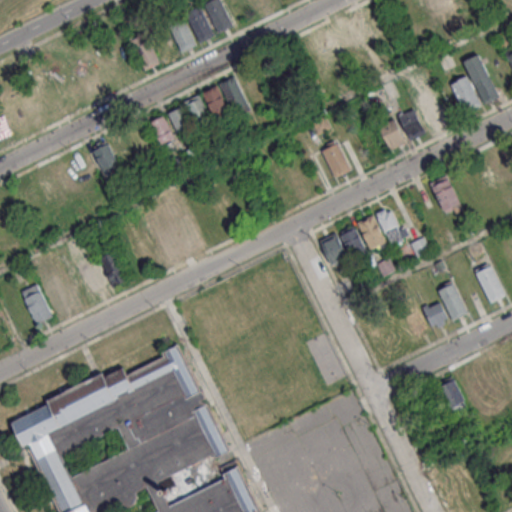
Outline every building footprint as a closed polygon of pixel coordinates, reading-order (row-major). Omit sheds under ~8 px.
[(211,0),(205,3),(221,36),(236,29),(222,0),(219,0),(215,2),(214,0),(211,0)] [(269,5),(266,0),(252,0),(257,11),(269,5)] [(432,0),(437,8),(452,1),(451,0),(432,0)] [(190,18),(203,46),(218,38),(205,10),(190,18)] [(380,38),(368,12),(352,19),(364,45),(380,38)] [(170,27),(184,55),(199,48),(186,20),(170,27)] [(342,52),(359,46),(351,22),(334,28),(342,52)] [(313,35),(324,64),(341,58),(330,29),(313,35)] [(134,45),(147,73),(163,66),(149,38),(134,45)] [(110,47),(124,76),(138,69),(124,40),(110,47)] [(464,60),(484,104),(499,97),(480,53),(464,60)] [(102,86),(88,58),(72,66),(86,94),(102,86)] [(481,106),(469,75),(448,83),(460,114),(481,106)] [(222,86),(236,114),(251,106),(237,78),(222,86)] [(50,117),(66,109),(56,88),(40,96),(50,117)] [(204,95),(218,123),(233,116),(220,88),(204,95)] [(409,140),(443,126),(431,95),(414,102),(415,106),(398,113),(409,140)] [(187,103),(200,131),(215,124),(202,96),(187,103)] [(168,112),(182,140),(197,133),(183,105),(168,112)] [(149,121),(162,149),(177,142),(164,114),(149,121)] [(379,126),(391,150),(407,142),(395,118),(379,126)] [(120,158),(133,153),(126,134),(112,139),(120,158)] [(123,166),(104,141),(91,152),(110,176),(123,166)] [(336,178),(352,170),(338,141),(321,149),(336,178)] [(484,155),(497,181),(511,174),(511,167),(502,147),(484,155)] [(178,159),(179,166),(187,165),(187,160),(199,159),(198,148),(185,149),(185,159),(178,159)] [(74,161),(85,178),(99,170),(88,152),(74,161)] [(83,186),(68,159),(52,168),(66,195),(83,186)] [(48,205),(64,198),(50,169),(34,176),(48,205)] [(446,214),(463,205),(446,174),(429,183),(446,214)] [(9,215),(25,208),(17,189),(1,196),(9,215)] [(164,207),(178,201),(172,189),(158,195),(164,207)] [(370,250),(390,241),(392,245),(410,237),(405,226),(401,228),(391,206),(358,221),(370,250)] [(173,224),(186,249),(202,241),(189,216),(173,224)] [(155,233),(170,259),(184,251),(169,225),(155,233)] [(320,239),(332,266),(350,259),(367,252),(356,225),(336,233),(336,232),(320,239)] [(129,279),(116,250),(100,257),(114,286),(129,279)] [(377,264),(383,276),(396,270),(390,258),(377,264)] [(95,295),(110,288),(98,259),(82,266),(95,295)] [(490,302),(507,295),(491,261),(474,269),(490,302)] [(61,278),(75,304),(88,298),(74,271),(61,278)] [(71,306),(56,274),(43,280),(57,312),(71,306)] [(438,289),(453,321),(469,313),(454,282),(438,289)] [(24,294),(38,322),(54,314),(40,286),(24,294)] [(450,322),(441,300),(423,307),(433,329),(450,322)] [(10,421),(45,404),(42,399),(100,370),(103,375),(122,366),(125,373),(158,356),(155,351),(177,340),(233,450),(215,459),(211,453),(155,481),(168,507),(224,478),(222,474),(237,467),(260,511),(63,511),(28,441),(21,444),(10,421)] [(462,374),(470,400),(484,396),(476,369),(462,374)] [(453,413),(468,405),(452,375),(437,384),(453,413)]
